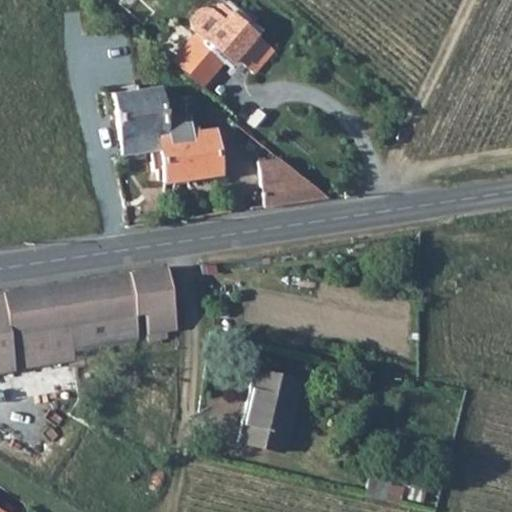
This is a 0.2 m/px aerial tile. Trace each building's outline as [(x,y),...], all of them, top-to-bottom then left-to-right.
[(170,59),(204,87),(228,59),(232,63),(235,59),(254,76),(274,53),(227,11),(220,18),(211,10),(206,8),(196,8),(189,12),(188,19),(189,27),(194,31),(170,59)] [(154,152),(159,185),(220,176),(213,127),(196,129),(195,126),(188,127),(186,114),(163,117),(159,85),(108,93),(118,157),(154,152)] [(256,161),(263,208),(326,198),(277,158),(256,161)] [(200,265),(201,273),(215,271),(214,263),(200,265)] [(0,374),(75,364),(73,351),(138,341),(133,315),(143,313),(148,342),(166,340),(165,331),(177,330),(165,267),(0,291),(0,374)] [(206,307),(208,319),(217,318),(216,305),(206,307)] [(253,368),(235,442),(283,453),(300,379),(253,368)] [(371,471),(363,495),(385,502),(392,477),(371,471)] [(408,484),(405,498),(421,502),(424,488),(408,484)]
